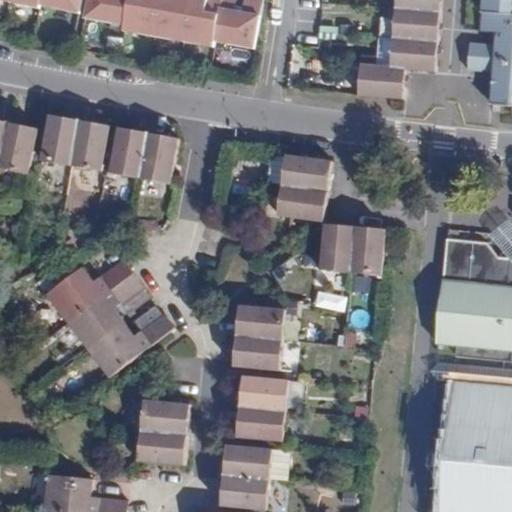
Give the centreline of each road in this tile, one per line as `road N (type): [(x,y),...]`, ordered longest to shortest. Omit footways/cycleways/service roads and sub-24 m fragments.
road 1 (residential): [(208,106),(195,196),(172,273),(174,291),(201,323),(213,357),(204,475),(162,511)]
road 2 (residential): [(266,115),(511,145)]
road 3 (residential): [(0,66),(208,106)]
